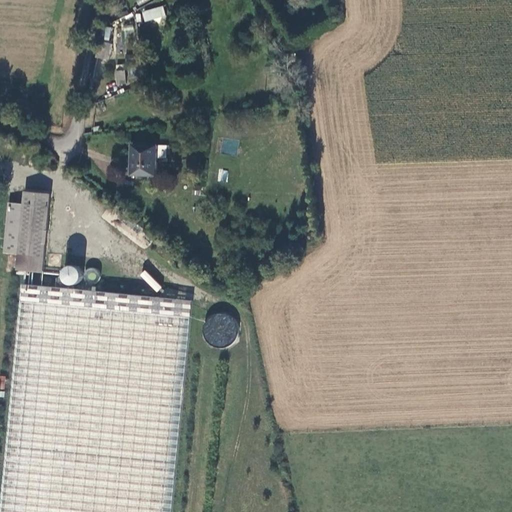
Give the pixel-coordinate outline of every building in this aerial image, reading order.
[(146,19),(166,14),(164,8),(144,14),(146,19)] [(113,28),(104,28),(98,57),(109,59),(112,42),(110,42),(113,28)] [(125,65),(117,66),(118,84),(126,84),(125,65)] [(132,143),(131,177),(157,177),(158,144),(132,143)] [(219,169),(218,181),(227,182),(228,170),(219,169)] [(44,272),(52,192),(25,190),(24,203),(10,202),(5,253),(18,254),(17,269),(44,272)] [(55,264),(57,264),(58,263),(59,262),(59,260),(59,259),(58,257),(57,256),(56,255),(55,255),(53,255),(52,256),(51,257),(50,258),(50,260),(50,261),(51,263),(52,264),(54,264),(55,264)] [(76,283),(79,282),(82,280),(83,277),(84,274),(84,271),(82,268),(80,266),(77,264),(74,264),(71,264),(68,266),(66,268),(65,271),(64,275),(65,278),(67,280),(70,282),(73,283),(76,283)] [(95,283),(97,282),(99,281),(101,278),(101,276),(101,273),(100,271),(98,269),(96,268),(94,267),(91,267),(88,269),(86,271),(85,273),(85,276),(86,279),(87,281),(90,283),(92,283),(95,283)] [(144,270),(139,275),(156,292),(161,287),(144,270)] [(173,511),(194,299),(24,283),(1,511),(173,511)] [(227,347),(233,344),(237,340),(239,334),(240,328),(238,322),(235,317),(230,314),(224,312),(218,313),(213,315),(209,319),(206,323),(205,329),(205,334),(208,339),(211,343),(216,346),(221,347),(227,347)]
